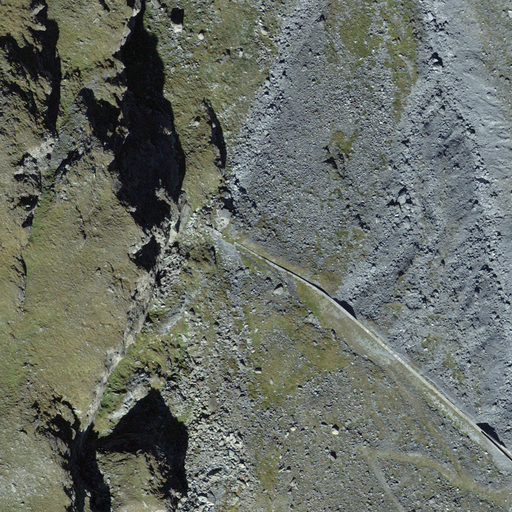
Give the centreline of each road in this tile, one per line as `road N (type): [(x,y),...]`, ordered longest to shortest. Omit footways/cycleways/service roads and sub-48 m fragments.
road 1 (track): [(510,466),(364,318),(219,225)]
road 2 (track): [(504,350),(453,314),(297,275)]
road 3 (track): [(400,511),(370,461),(380,445),(442,463),(498,499)]
